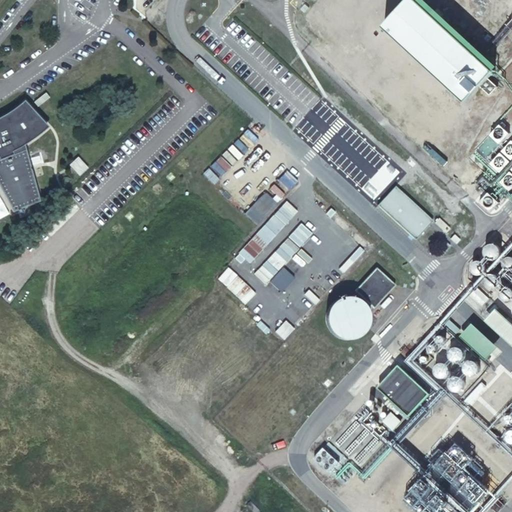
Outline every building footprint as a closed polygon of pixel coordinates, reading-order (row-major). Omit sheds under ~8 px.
[(413,0),(410,0),(384,28),(466,103),(493,73),(413,0)] [(0,189),(13,214),(40,203),(24,146),(31,142),(31,141),(33,140),(34,139),(35,139),(36,138),(39,136),(40,135),(41,134),(43,132),(45,131),(47,129),(25,104),(23,105),(21,107),(17,110),(16,111),(12,114),(9,116),(8,117),(0,120),(0,189)] [(74,158),(64,166),(75,178),(84,170),(74,158)] [(396,184),(378,202),(415,238),(433,219),(396,184)] [(256,224),(277,202),(264,190),(244,212),(256,224)] [(250,263),(297,209),(285,199),(238,253),(250,263)] [(299,272),(286,261),(312,231),(300,221),(257,270),(282,291),(299,272)] [(348,338),(396,283),(376,265),(350,294),(344,289),(321,314),(348,338)] [(511,325),(495,311),(485,322),(511,347),(511,325)] [(399,361),(377,385),(407,415),(430,391),(399,361)] [(330,471),(340,458),(322,445),(313,458),(330,471)] [(469,511),(475,508),(487,484),(477,472),(464,465),(453,453),(440,446),(433,453),(428,462),(422,473),(414,481),(405,497),(419,511),(469,511)]
